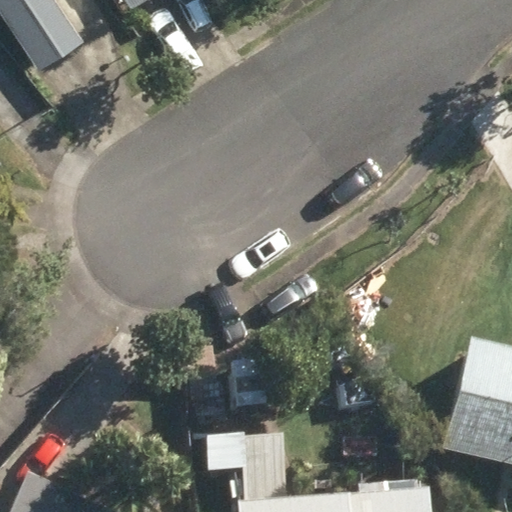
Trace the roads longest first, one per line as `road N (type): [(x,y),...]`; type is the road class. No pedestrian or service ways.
road 1 (residential): [(459,0),(377,54),(217,182)]
road 2 (unknown): [(80,280),(0,377)]
